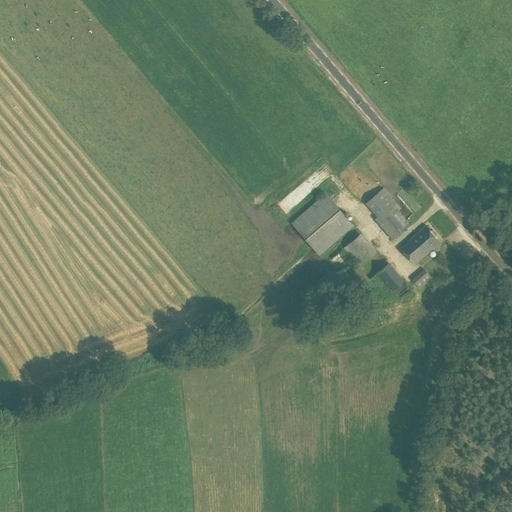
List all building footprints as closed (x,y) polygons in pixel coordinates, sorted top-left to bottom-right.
[(316,193),(310,183),(298,190),(304,200),(316,193)] [(383,188),(365,203),(373,212),(383,224),(380,226),(387,234),(392,240),(410,225),(405,219),(398,211),(400,208),(391,197),(383,188)] [(320,255),(354,225),(326,193),(291,222),(320,255)] [(415,265),(441,242),(426,225),(400,248),(415,265)] [(349,243),(342,249),(358,267),(365,261),(349,243)] [(389,263),(378,273),(393,290),(404,281),(389,263)] [(432,278),(424,269),(411,280),(419,289),(432,278)]
